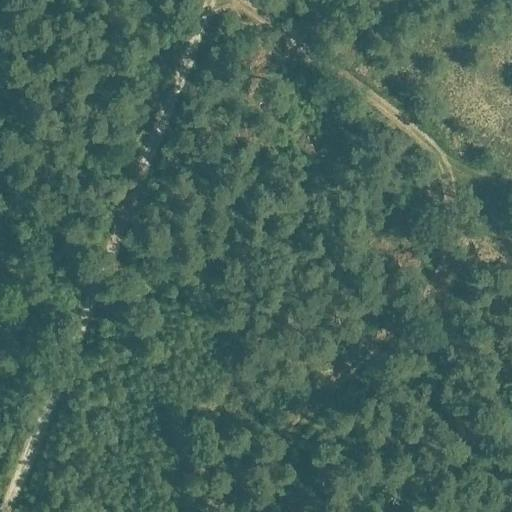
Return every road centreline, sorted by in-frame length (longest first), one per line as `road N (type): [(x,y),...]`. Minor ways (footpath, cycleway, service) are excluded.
road 1 (track): [(212,0),(11,511)]
road 2 (track): [(367,511),(292,429),(291,343),(298,310),(392,218)]
road 3 (track): [(243,0),(457,162),(511,182)]
road 4 (track): [(389,111),(385,178),(399,232),(445,289),(511,306)]
